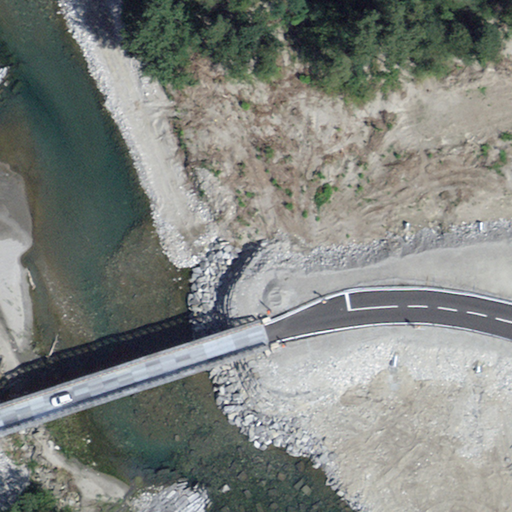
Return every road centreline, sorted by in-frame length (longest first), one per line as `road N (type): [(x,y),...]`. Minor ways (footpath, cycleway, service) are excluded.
road 1 (secondary): [(511,351),(452,333),(391,330),(301,343),(237,363)]
road 2 (secondary): [(0,440),(237,363)]
